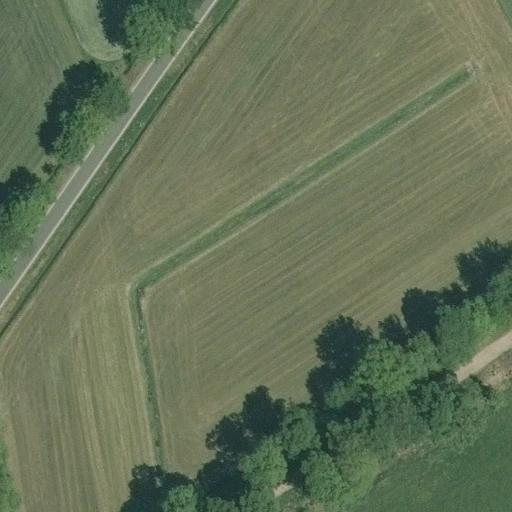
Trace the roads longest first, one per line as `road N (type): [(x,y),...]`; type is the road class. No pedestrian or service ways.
road 1 (unclassified): [(0,300),(208,0)]
road 2 (track): [(511,335),(248,511)]
